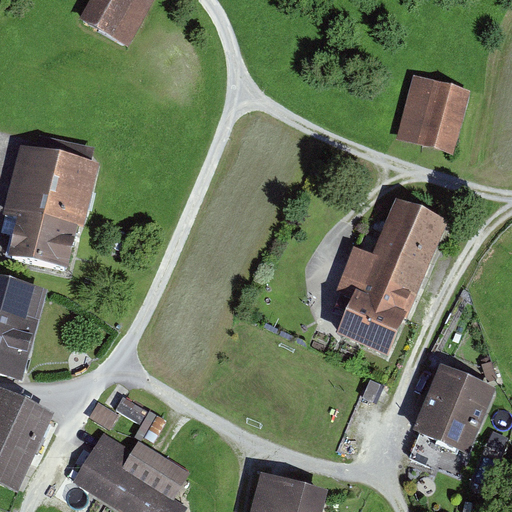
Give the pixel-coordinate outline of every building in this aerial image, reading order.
[(126,45),(151,0),(94,0),(83,21),(126,45)] [(413,79),(397,144),(454,158),(470,93),(413,79)] [(99,172),(16,152),(0,216),(18,220),(8,260),(73,276),(99,172)] [(444,224),(396,204),(374,255),(352,246),(331,295),(353,304),(340,334),(394,357),(409,322),(403,319),(444,224)] [(0,274),(0,374),(26,382),(51,289),(0,274)] [(443,366),(415,432),(471,456),(498,389),(443,366)] [(0,490),(18,499),(55,420),(0,393),(0,490)] [(159,414),(130,399),(124,411),(153,425),(159,414)] [(123,416),(101,405),(94,418),(117,429),(123,416)] [(120,511),(188,511),(192,506),(178,497),(194,472),(143,439),(132,456),(104,437),(74,482),(120,511)] [(325,511),(331,492),(263,473),(251,511),(325,511)]
